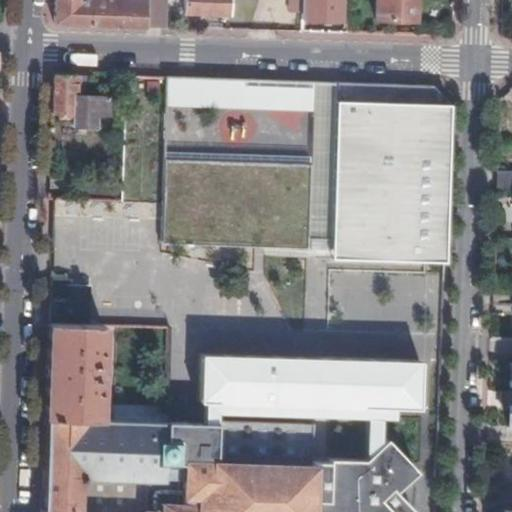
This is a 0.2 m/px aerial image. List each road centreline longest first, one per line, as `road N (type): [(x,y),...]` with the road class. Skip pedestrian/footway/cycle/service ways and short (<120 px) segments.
road 1 (tertiary): [(27,49),(9,511)]
road 2 (residential): [(458,511),(474,61)]
road 3 (residential): [(474,61),(27,49)]
